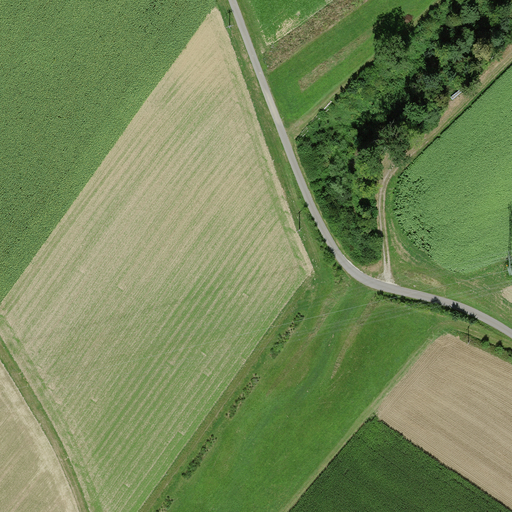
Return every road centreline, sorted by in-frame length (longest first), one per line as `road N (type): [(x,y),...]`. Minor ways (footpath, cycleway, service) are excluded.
road 1 (unclassified): [(511,348),(474,323),(364,292),(322,249),(224,0)]
road 2 (track): [(0,370),(77,511)]
